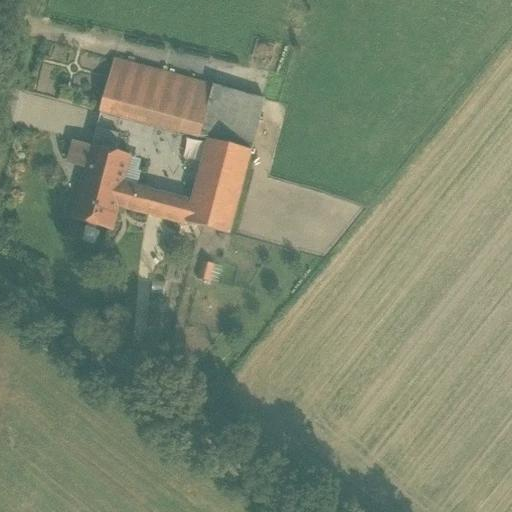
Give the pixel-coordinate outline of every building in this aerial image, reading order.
[(193,81),(115,59),(101,112),(179,133),(193,81)] [(193,81),(179,133),(199,138),(214,86),(193,81)] [(264,100),(214,86),(199,138),(208,141),(209,140),(251,151),(264,100)] [(118,134),(100,129),(100,128),(97,127),(91,147),(113,153),(118,134)] [(251,151),(209,140),(208,141),(191,204),(186,224),(229,235),(251,151)] [(86,168),(91,147),(74,143),(69,163),(86,168)] [(91,147),(86,168),(81,187),(120,197),(123,186),(127,187),(128,182),(124,181),(130,158),(113,153),(91,147)] [(120,197),(81,187),(77,203),(76,203),(72,220),(111,231),(118,206),(133,210),(138,190),(127,187),(123,186),(120,197)] [(191,204),(138,190),(133,210),(186,224),(191,204)] [(209,281),(213,265),(202,263),(198,279),(209,281)]
